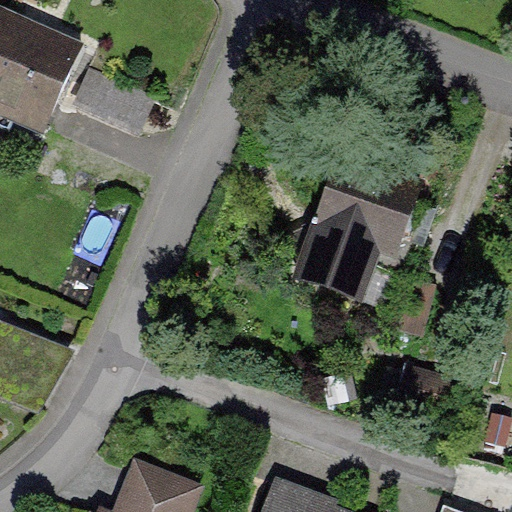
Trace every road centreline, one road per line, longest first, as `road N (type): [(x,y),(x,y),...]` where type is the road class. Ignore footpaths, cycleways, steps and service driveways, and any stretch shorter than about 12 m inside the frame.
road 1 (residential): [(10,511),(105,413),(262,0)]
road 2 (unknown): [(139,323),(511,452)]
road 3 (residential): [(335,0),(511,73)]
